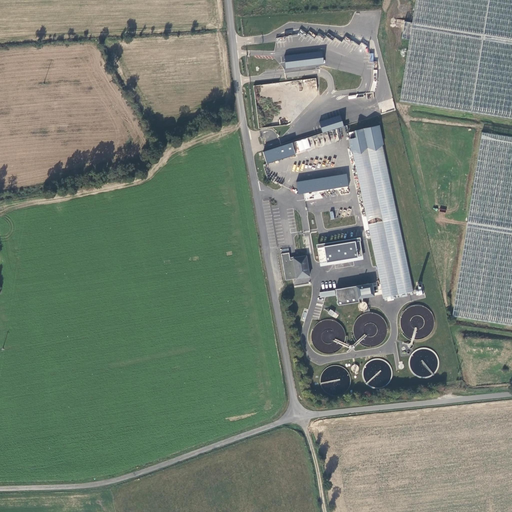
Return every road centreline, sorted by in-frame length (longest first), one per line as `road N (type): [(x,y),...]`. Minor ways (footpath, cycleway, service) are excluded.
road 1 (unclassified): [(229,0),(245,135),(299,417)]
road 2 (unclassified): [(0,488),(103,482),(299,417)]
road 3 (unclassified): [(299,417),(511,394)]
